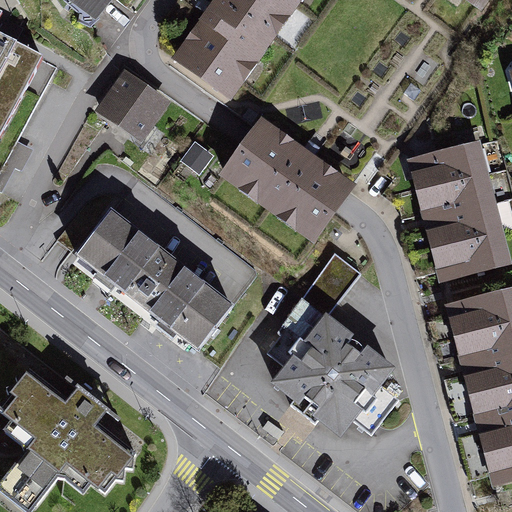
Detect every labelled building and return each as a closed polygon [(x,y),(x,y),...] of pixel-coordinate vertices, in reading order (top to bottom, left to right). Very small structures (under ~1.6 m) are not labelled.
[(109,0),(71,0),(92,16),(109,0)] [(291,9),(278,0),(222,0),(219,6),(222,8),(211,23),(208,21),(199,33),(203,36),(195,46),(192,43),(179,61),(228,96),(240,79),(237,77),(249,60),(252,63),(273,34),(269,31),(281,15),(285,18),(291,9)] [(278,0),(291,9),(297,0),(296,0),(278,0)] [(0,20),(2,17),(0,15),(0,139),(43,60),(0,37),(0,20)] [(163,105),(126,79),(120,87),(114,83),(107,94),(113,98),(102,112),(140,138),(163,105)] [(299,154),(261,126),(251,140),(226,175),(244,187),(246,184),(262,196),(259,199),(282,215),(284,212),(300,223),(298,227),(315,239),(341,203),(350,190),(312,163),(315,159),(302,150),(299,154)] [(478,146),(417,161),(425,191),(485,175),(478,146)] [(185,162),(197,172),(209,156),(197,147),(185,162)] [(485,175),(425,191),(432,220),(493,205),(485,175)] [(493,205),(432,220),(440,250),(501,234),(493,205)] [(232,317),(108,221),(72,267),(197,363),(232,317)] [(501,234),(440,250),(448,279),(509,263),(501,234)] [(287,370),(352,421),(371,436),(399,401),(379,386),(391,370),(366,351),(361,356),(347,345),(352,339),(326,320),(361,275),(336,256),(276,333),(281,337),(267,355),(287,370)] [(511,291),(455,307),(463,336),(511,323),(511,291)] [(511,323),(463,336),(471,365),(511,354),(511,323)] [(511,354),(471,365),(478,395),(511,385),(511,354)] [(352,421),(287,370),(275,385),(296,400),(291,407),(315,426),(320,420),(340,436),(352,421)] [(63,415),(22,383),(0,411),(0,423),(34,450),(13,477),(45,501),(60,482),(98,511),(134,465),(91,432),(100,421),(74,401),(63,415)] [(511,385),(478,395),(486,424),(511,417),(511,385)] [(511,417),(486,424),(494,453),(511,448),(511,417)] [(511,448),(494,453),(501,483),(511,479),(511,448)]
